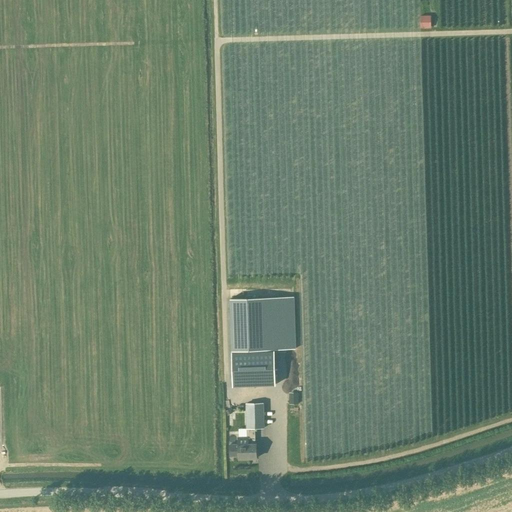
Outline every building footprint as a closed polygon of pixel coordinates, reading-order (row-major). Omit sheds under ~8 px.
[(416,19),(416,30),(430,29),(430,18),(416,19)] [(296,349),(295,297),(231,298),(232,350),(296,349)] [(275,384),(274,350),(232,352),(233,386),(275,384)] [(298,404),(298,392),(289,392),(289,404),(298,404)] [(246,404),(247,429),(255,429),(264,429),(262,404),(246,404)] [(247,429),(247,438),(238,438),(238,445),(230,446),(230,458),(239,457),(239,460),(256,459),(255,429),(247,429)]
